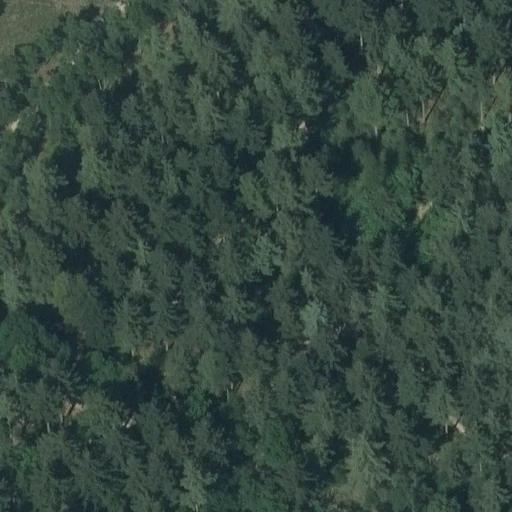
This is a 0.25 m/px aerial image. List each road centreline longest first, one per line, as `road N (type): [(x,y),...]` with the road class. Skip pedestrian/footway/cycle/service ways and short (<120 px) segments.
road 1 (unknown): [(511,100),(238,459)]
road 2 (unknown): [(0,364),(238,459)]
road 3 (track): [(0,152),(132,0)]
road 4 (unknown): [(238,459),(371,511)]
